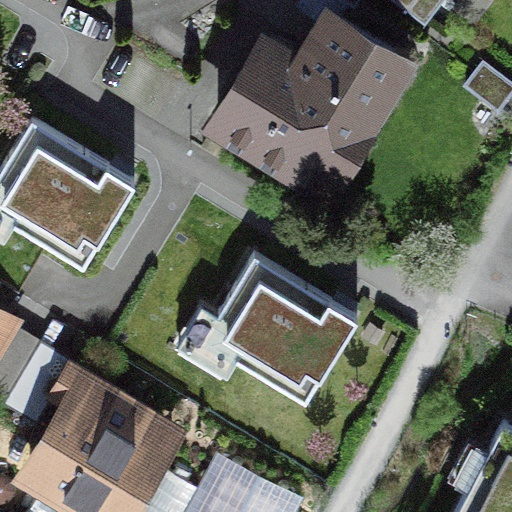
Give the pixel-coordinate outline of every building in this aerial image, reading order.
[(337,0),(348,9),(355,0),(367,0),(411,34),(437,0),(337,0)] [(409,62),(315,10),(292,51),(252,29),(198,127),(331,201),(409,62)] [(133,176),(28,113),(0,159),(0,177),(3,180),(0,184),(0,209),(83,259),(133,176)] [(319,301),(213,236),(153,332),(259,398),(319,301)] [(0,344),(0,381),(10,387),(36,341),(10,327),(0,344)] [(68,359),(36,341),(10,387),(3,400),(35,418),(68,359)] [(131,511),(178,432),(72,372),(7,486),(54,511),(131,511)] [(511,511),(511,434),(476,417),(428,511),(511,511)] [(272,511),(279,500),(223,471),(201,511),(272,511)]
